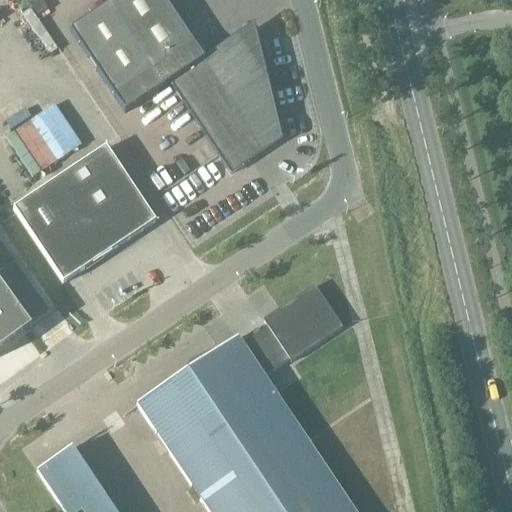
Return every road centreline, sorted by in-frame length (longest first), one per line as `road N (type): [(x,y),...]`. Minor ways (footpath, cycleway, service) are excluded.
road 1 (unclassified): [(0,424),(349,190),(302,0)]
road 2 (secondary): [(511,496),(389,0)]
